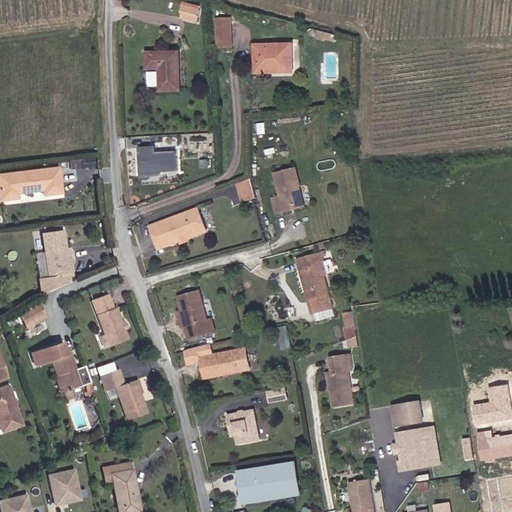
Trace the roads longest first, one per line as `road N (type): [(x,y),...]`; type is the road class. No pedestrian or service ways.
road 1 (unclassified): [(208,511),(189,432),(118,236),(112,0)]
road 2 (unknown): [(140,297),(285,253)]
